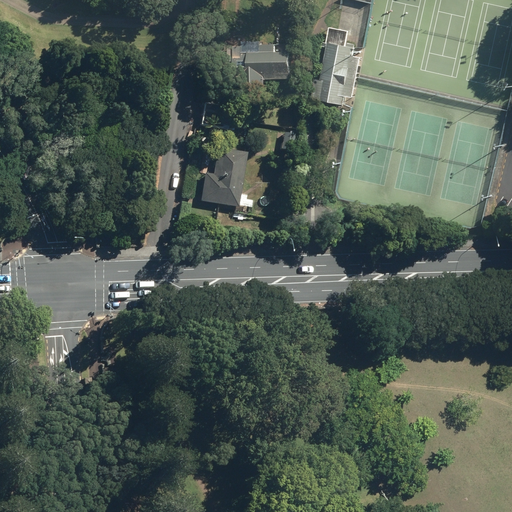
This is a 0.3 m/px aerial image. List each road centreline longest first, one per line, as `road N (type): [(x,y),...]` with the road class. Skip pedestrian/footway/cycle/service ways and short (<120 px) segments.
road 1 (primary): [(57,288),(511,273)]
road 2 (unclassified): [(61,323),(77,382),(67,466)]
road 3 (unclassified): [(67,466),(56,383),(61,323)]
road 4 (unclassified): [(57,288),(42,219),(0,159)]
